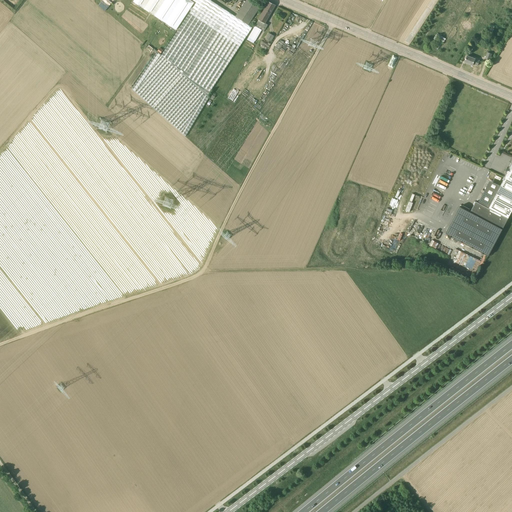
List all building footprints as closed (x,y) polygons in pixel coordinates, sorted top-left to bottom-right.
[(133,90),(185,137),(209,97),(207,96),(252,29),(252,28),(248,25),(260,8),(247,0),(246,0),(236,17),(210,0),(192,0),(197,3),(193,8),(191,11),(162,56),(158,52),(132,89),(133,90)] [(195,3),(190,0),(134,0),(133,1),(176,30),(190,9),(191,11),(193,8),(192,7),(195,3)] [(255,26),(264,31),(268,25),(265,23),(275,5),(276,5),(269,2),(255,26)] [(268,32),(265,38),(271,41),(274,36),(268,32)] [(438,50),(444,38),(436,34),(433,39),(437,41),(433,48),(438,50)] [(480,61),(475,59),(467,56),(464,62),(473,65),(473,64),(478,66),(480,61)] [(508,218),(511,211),(511,160),(509,168),(507,167),(505,172),(506,173),(504,177),(505,177),(488,208),(476,201),(470,212),(460,207),(446,233),(488,256),(508,218)] [(410,193),(405,211),(410,212),(412,202),(411,202),(414,194),(410,193)] [(431,240),(429,245),(448,255),(451,250),(431,240)] [(480,259),(455,250),(451,261),(476,270),(480,259)]
